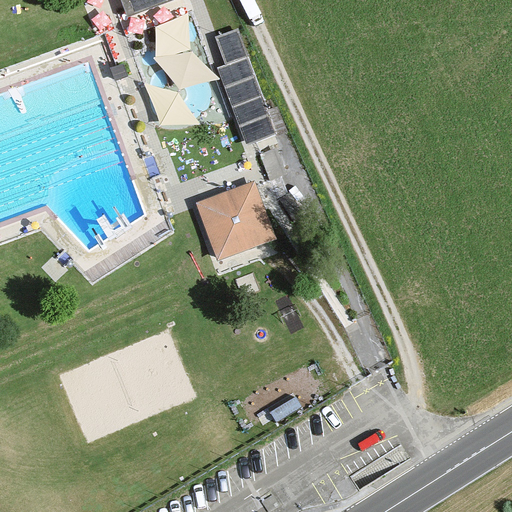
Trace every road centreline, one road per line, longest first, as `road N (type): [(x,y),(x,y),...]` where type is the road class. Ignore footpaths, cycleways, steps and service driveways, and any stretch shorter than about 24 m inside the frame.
road 1 (track): [(421,423),(383,295),(247,0)]
road 2 (track): [(275,260),(360,384),(392,411)]
road 3 (primary): [(385,511),(511,433)]
